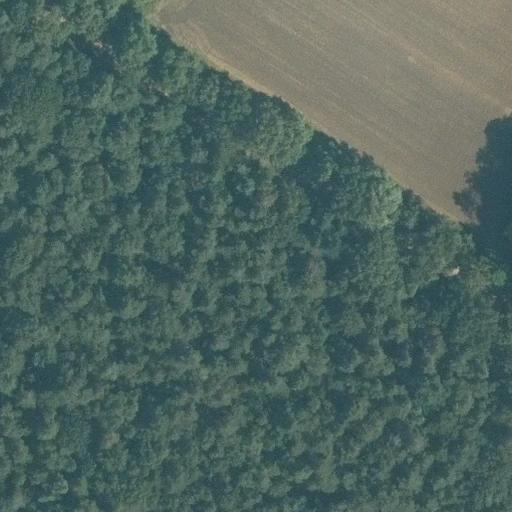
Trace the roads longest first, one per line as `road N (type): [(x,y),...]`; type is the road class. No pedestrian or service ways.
road 1 (track): [(39,0),(492,288)]
road 2 (track): [(225,511),(50,410),(0,393)]
